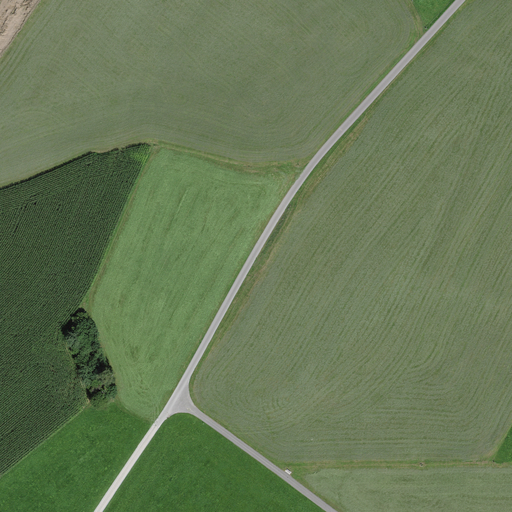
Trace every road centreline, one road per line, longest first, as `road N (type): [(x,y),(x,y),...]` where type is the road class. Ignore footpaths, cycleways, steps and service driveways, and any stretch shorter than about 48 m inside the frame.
road 1 (residential): [(176,398),(304,175),(461,0)]
road 2 (track): [(176,398),(332,511)]
road 3 (track): [(176,398),(99,511)]
